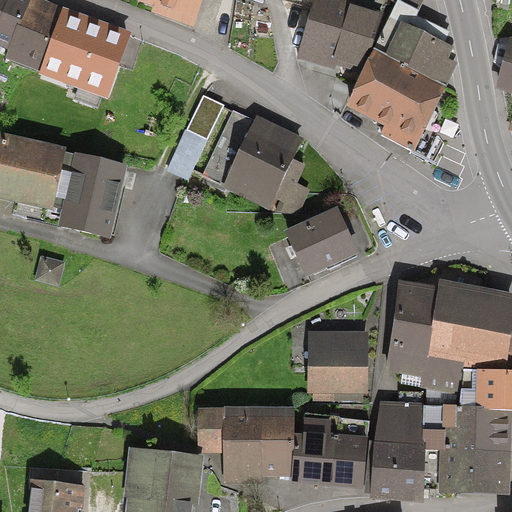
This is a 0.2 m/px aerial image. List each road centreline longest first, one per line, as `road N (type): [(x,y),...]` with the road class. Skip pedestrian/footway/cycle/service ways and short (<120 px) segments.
road 1 (residential): [(461,224),(291,307),(170,386),(78,411),(0,400)]
road 2 (residential): [(72,0),(212,59),(461,224)]
road 3 (tertiary): [(511,205),(486,135),(460,0)]
